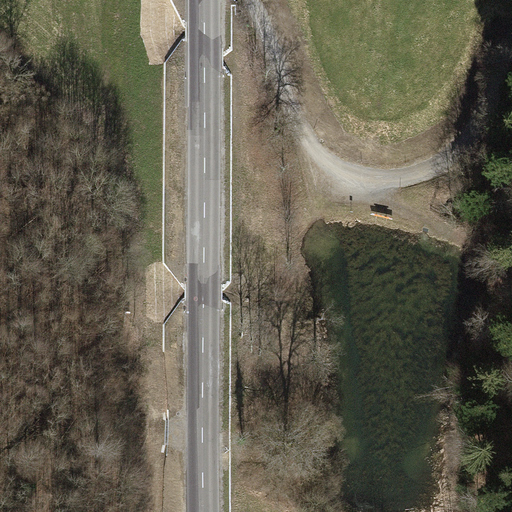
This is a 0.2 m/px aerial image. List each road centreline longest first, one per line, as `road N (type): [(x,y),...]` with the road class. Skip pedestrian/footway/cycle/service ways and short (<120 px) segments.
road 1 (tertiary): [(203,0),(205,511)]
road 2 (track): [(242,0),(300,137),(365,181),(419,176),(468,145),(511,57)]
